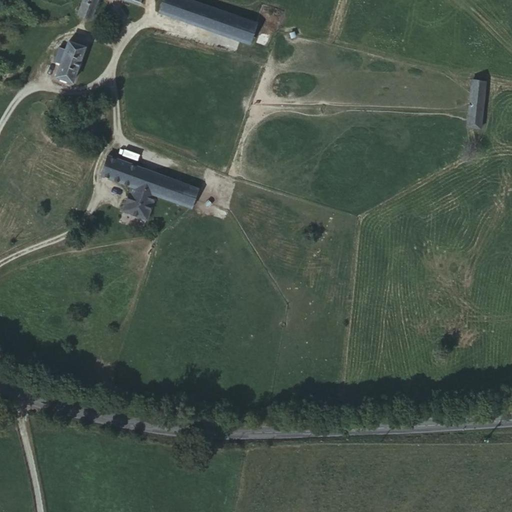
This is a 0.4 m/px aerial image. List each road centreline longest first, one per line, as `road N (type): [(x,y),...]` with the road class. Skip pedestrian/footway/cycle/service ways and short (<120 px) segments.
road 1 (tertiary): [(511,416),(241,431),(91,413),(0,384)]
road 2 (track): [(17,392),(36,511)]
